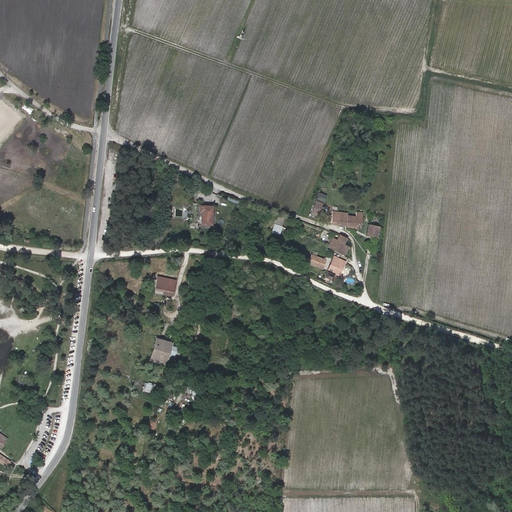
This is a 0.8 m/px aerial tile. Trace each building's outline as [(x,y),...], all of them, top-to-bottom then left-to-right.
[(324,201),(327,194),(319,192),(317,199),(324,201)] [(322,203),(317,201),(311,213),(317,216),(322,203)] [(212,206),(199,206),(199,224),(211,224),(212,206)] [(346,225),(347,216),(347,213),(333,211),(331,223),(346,225)] [(356,217),(347,216),(346,225),(346,226),(355,228),(361,229),(362,214),(363,212),(356,212),(356,217)] [(275,224),(281,226),(284,218),(277,216),(275,224)] [(281,226),(275,224),(273,232),(279,234),(281,226)] [(379,227),(368,225),(366,235),(377,237),(379,227)] [(336,240),(331,248),(344,255),(348,247),(344,244),(346,239),(339,235),(336,240)] [(331,248),(336,240),(332,238),(328,246),(331,248)] [(311,255),(307,263),(322,269),(322,268),(326,269),(330,257),(326,256),(325,260),(311,255)] [(325,277),(336,281),(345,261),(339,258),(338,259),(333,257),(325,276),(325,277)] [(163,290),(162,294),(165,294),(165,291),(173,292),(175,281),(157,277),(154,288),(163,290)] [(154,357),(165,361),(170,343),(156,339),(154,346),(157,346),(154,357)] [(157,346),(154,346),(151,360),(165,364),(165,361),(154,357),(157,346)] [(143,390),(149,391),(151,383),(145,381),(143,390)] [(0,454),(0,461),(6,466),(9,460),(0,454)]
